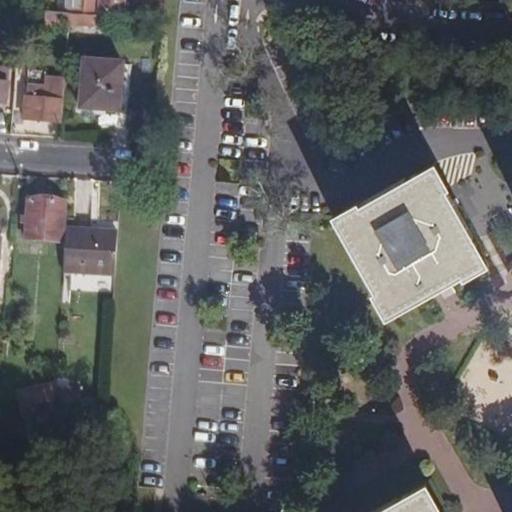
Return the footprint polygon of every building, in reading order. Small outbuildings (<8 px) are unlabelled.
[(81,0),(68,0),(68,7),(81,8),(81,0)] [(98,0),(86,0),(85,14),(97,16),(98,0)] [(125,0),(124,17),(158,19),(159,0),(125,0)] [(97,16),(85,14),(72,14),(70,25),(111,28),(112,17),(97,16)] [(132,63),(86,59),(82,108),(127,112),(132,63)] [(27,120),(63,123),(67,75),(31,72),(27,120)] [(355,200),(332,213),(375,289),(372,290),(385,313),(460,271),(462,275),(486,262),(443,186),(445,184),(432,161),(357,203),(355,200)] [(66,203),(30,200),(27,240),(63,242),(66,203)] [(63,272),(113,276),(115,233),(66,230),(63,272)] [(54,383),(55,378),(20,394),(19,412),(55,401),(54,383)] [(68,400),(69,384),(54,383),(55,401),(68,400)] [(74,399),(83,402),(85,386),(69,384),(68,400),(74,399)] [(440,511),(436,505),(438,503),(425,480),(364,511),(440,511)]
